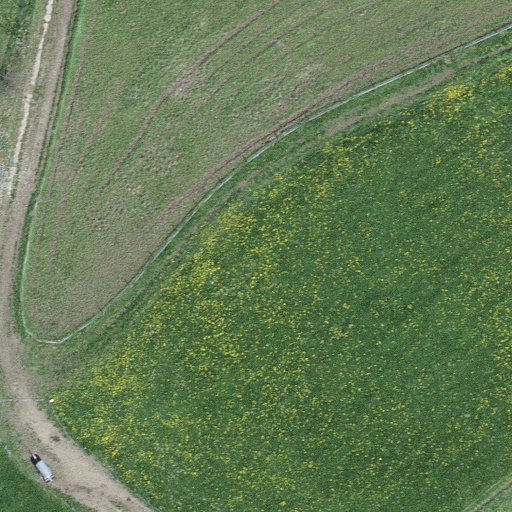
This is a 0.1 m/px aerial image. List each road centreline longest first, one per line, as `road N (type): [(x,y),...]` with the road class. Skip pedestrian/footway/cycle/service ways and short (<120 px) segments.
road 1 (track): [(0,258),(63,0)]
road 2 (track): [(130,511),(50,455),(23,419),(0,357)]
